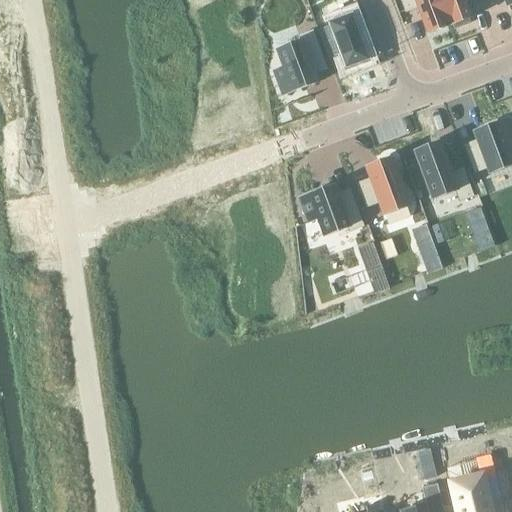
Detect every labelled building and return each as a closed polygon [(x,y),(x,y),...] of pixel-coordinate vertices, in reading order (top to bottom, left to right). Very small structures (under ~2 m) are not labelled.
[(438,0),(399,0),(405,14),(417,9),(426,36),(449,27),(438,0)] [(438,0),(449,27),(453,26),(455,30),(470,25),(468,20),(471,19),(463,0),(438,0)] [(511,0),(502,0),(506,8),(509,7),(510,12),(511,11),(511,0)] [(329,27),(318,32),(329,60),(340,56),(345,70),(367,62),(351,17),(328,25),(329,27)] [(282,70),(273,73),(282,97),(317,84),(314,76),(326,71),(312,33),(299,37),(301,43),(276,52),(282,70)] [(476,142),(464,147),(474,174),(486,170),(488,176),(511,166),(511,158),(508,149),(511,147),(511,131),(508,121),(473,134),(476,142)] [(417,152),(414,154),(421,174),(431,202),(455,193),(459,203),(473,198),(463,171),(451,175),(439,144),(417,152)] [(369,181),(357,185),(366,209),(378,205),(383,217),(403,210),(408,208),(400,185),(391,160),(365,169),(369,181)] [(334,187),(299,200),(308,224),(317,221),(323,238),(348,229),(349,233),(363,228),(349,191),(337,196),(334,187)] [(492,200),(488,191),(477,195),(481,205),(492,200)] [(480,211),(465,216),(478,253),(493,247),(480,211)] [(427,229),(412,234),(419,254),(427,275),(441,270),(434,249),(427,229)] [(372,244),(357,249),(366,271),(375,296),(389,291),(380,266),(372,244)] [(476,462),(446,469),(456,511),(489,511),(487,503),(498,500),(488,459),(476,462)] [(431,467),(420,469),(423,481),(434,478),(431,467)] [(511,508),(511,470),(508,471),(510,479),(498,483),(505,510),(511,508)] [(443,511),(438,486),(423,490),(426,507),(407,511),(443,511)] [(363,499),(336,505),(338,511),(380,511),(379,505),(365,509),(363,499)]
